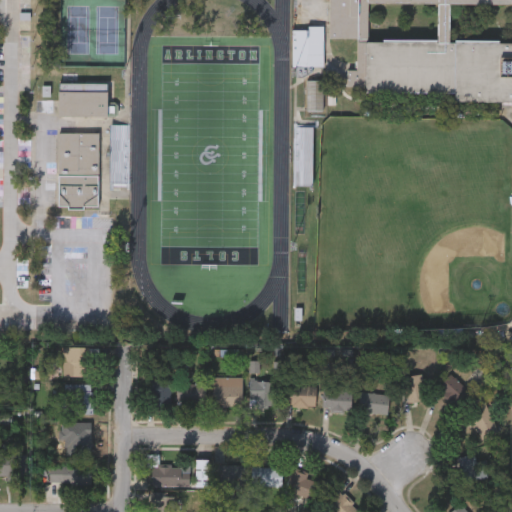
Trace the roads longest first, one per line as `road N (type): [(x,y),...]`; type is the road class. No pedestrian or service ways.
road 1 (residential): [(398,511),(359,467),(324,446),(120,434)]
road 2 (residential): [(121,360),(118,511)]
